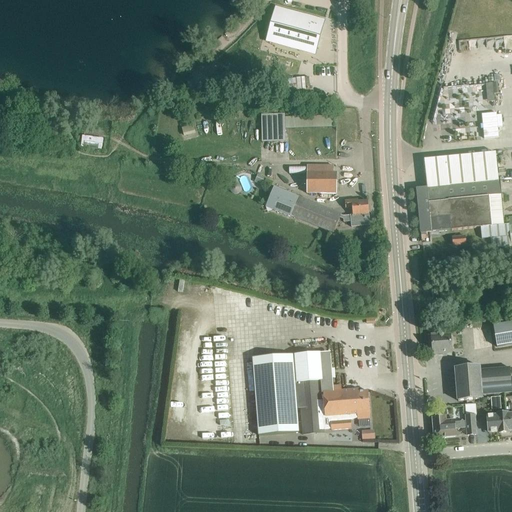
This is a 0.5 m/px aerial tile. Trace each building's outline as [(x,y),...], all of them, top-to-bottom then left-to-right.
[(272,20),(267,39),(304,50),(304,48),(311,50),(312,47),(317,49),(324,23),(287,13),(284,23),(272,20)] [(298,90),(297,78),(278,80),(278,88),(279,92),(298,90)] [(497,115),(484,115),(485,139),(499,138),(499,128),(503,128),(502,115),(497,116),(497,115)] [(184,136),(196,133),(193,125),(182,128),(184,136)] [(82,148),(102,150),(103,138),(83,135),(82,148)] [(427,188),(416,189),(421,234),(481,228),(482,239),(491,238),(492,249),(511,247),(511,244),(511,225),(510,226),(510,224),(505,225),(500,180),(499,181),(496,153),(434,159),(424,160),(427,188)] [(307,194),(337,194),(337,173),(334,173),(334,166),(307,166),(307,194)] [(341,215),(297,196),(275,187),(266,207),(288,216),(289,214),(333,233),(340,218),(344,219),(344,223),(351,222),(351,227),(370,226),(368,201),(358,202),(358,200),(345,201),(346,208),(352,208),(353,215),(350,215),(350,216),(344,216),(341,215)] [(452,238),(453,246),(466,244),(465,237),(452,238)] [(511,322),(493,326),(497,348),(511,345),(511,322)] [(432,344),(433,355),(452,353),(450,334),(428,336),(429,345),(432,344)] [(332,431),(351,429),(350,420),(353,420),(358,418),(358,420),(370,419),(369,411),(368,391),(358,392),(358,390),(342,391),(342,386),(333,386),(333,379),(322,380),(320,353),(295,355),(297,383),(299,383),(301,409),(303,435),(324,433),(322,406),(324,406),(325,417),(331,416),(332,431)] [(297,383),(295,355),(253,358),(259,436),(299,433),(297,409),(301,409),(299,383),(297,383)] [(479,366),(456,368),(458,402),(482,400),(482,396),(507,393),(511,393),(511,388),(510,368),(480,371),(479,366)] [(467,417),(475,417),(476,416),(475,405),(465,406),(466,417),(467,417)] [(489,433),(496,432),(495,423),(498,423),(499,424),(508,423),(508,424),(511,424),(510,415),(507,415),(507,414),(498,414),(498,416),(484,417),(485,422),(488,422),(489,433)] [(495,423),(496,432),(499,432),(499,433),(509,432),(509,431),(511,430),(511,414),(510,415),(511,424),(508,424),(508,423),(499,424),(498,423),(495,423)] [(443,418),(433,419),(435,438),(444,438),(445,438),(446,438),(455,437),(454,429),(457,429),(459,431),(460,429),(467,428),(467,436),(476,435),(475,423),(475,422),(466,423),(466,421),(464,422),(462,420),(461,422),(454,422),(454,421),(452,422),(452,418),(445,418),(443,418)]
